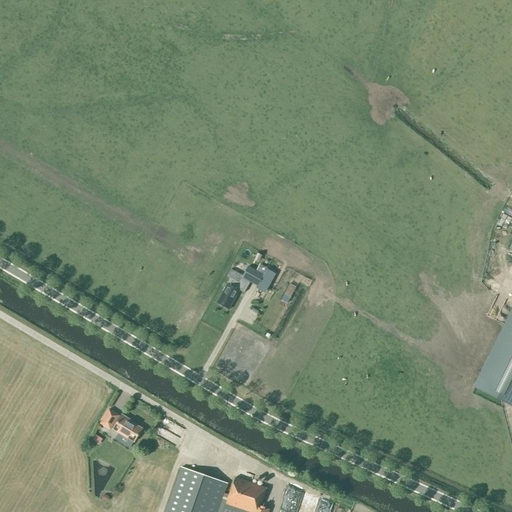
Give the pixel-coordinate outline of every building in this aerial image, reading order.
[(228,283),(217,303),(229,310),(243,284),(245,279),(259,287),(259,286),(266,289),(275,273),(267,269),(264,275),(250,267),(240,283),(230,277),(227,283),(228,283)] [(511,311),(475,388),(511,406),(511,311)] [(130,421),(131,420),(122,415),(113,429),(134,442),(142,429),(130,421)] [(117,460),(110,455),(106,462),(113,466),(117,460)] [(268,511),(269,511),(260,508),(264,497),(263,497),(266,488),(235,478),(229,496),(224,494),(226,488),(228,483),(181,467),(174,488),(165,511),(268,511)] [(316,511),(317,511),(330,511),(334,503),(304,493),(297,511),(316,511)]
